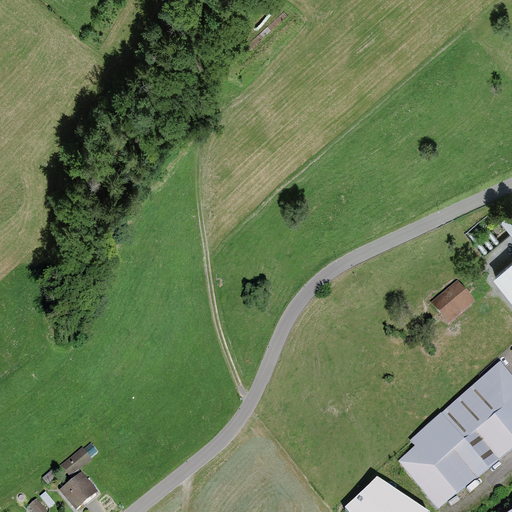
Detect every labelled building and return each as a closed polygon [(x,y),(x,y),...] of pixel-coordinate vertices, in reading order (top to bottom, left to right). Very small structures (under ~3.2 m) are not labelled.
[(511,265),(493,281),(511,304),(511,265)] [(447,320),(470,301),(455,284),(432,303),(447,320)] [(438,510),(511,448),(511,375),(501,362),(408,439),(413,446),(396,460),(438,510)] [(89,443),(62,465),(65,470),(71,465),(75,469),(96,452),(89,443)] [(41,479),(47,485),(58,472),(53,467),(41,479)] [(94,494),(79,475),(59,490),(74,509),(94,494)] [(422,511),(376,482),(345,511),(346,511),(422,511)] [(28,503),(34,511),(41,511),(43,511),(34,499),(28,503)]
